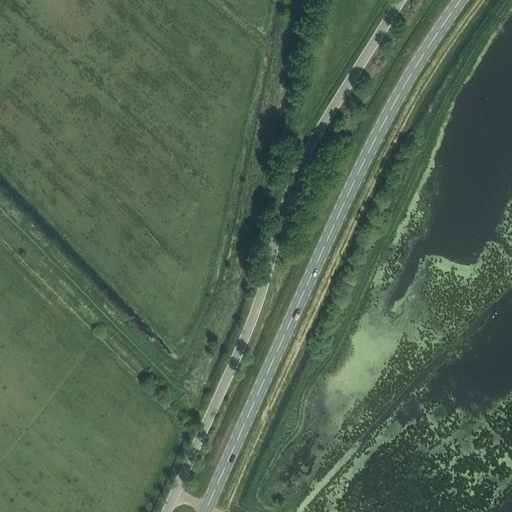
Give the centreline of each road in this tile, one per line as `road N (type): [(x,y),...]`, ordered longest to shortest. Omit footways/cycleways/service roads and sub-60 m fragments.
road 1 (secondary): [(207,508),(379,125),(462,0)]
road 2 (unclassified): [(174,495),(253,316),(301,157),(400,0)]
